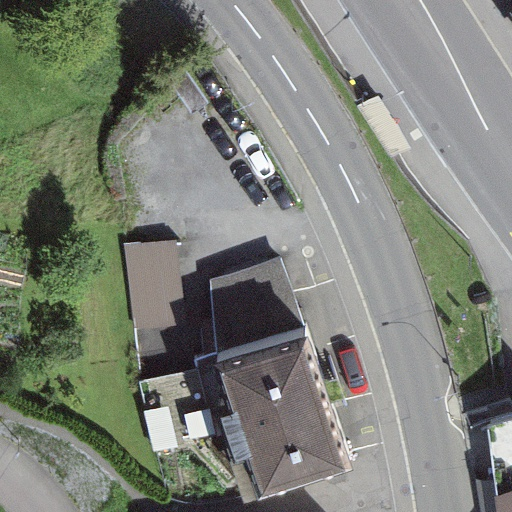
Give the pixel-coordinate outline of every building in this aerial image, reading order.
[(511,32),(511,8),(501,16),(511,32)] [(379,97),(359,109),(390,159),(410,146),(379,97)] [(185,325),(177,242),(126,247),(134,330),(185,325)] [(282,261),(211,281),(220,354),(196,361),(199,370),(217,444),(241,438),(262,502),(352,473),(300,311),(282,261)] [(156,457),(217,444),(199,370),(138,383),(156,457)] [(511,511),(511,417),(489,426),(500,511),(511,511)]
